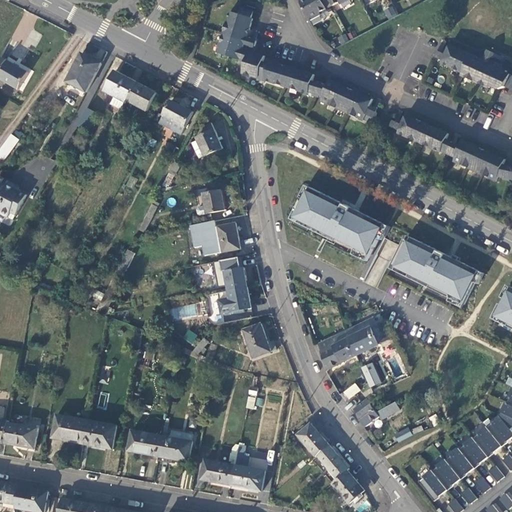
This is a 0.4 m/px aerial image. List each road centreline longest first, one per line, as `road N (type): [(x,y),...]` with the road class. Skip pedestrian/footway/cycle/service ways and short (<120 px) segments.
road 1 (residential): [(401,511),(396,494),(331,411),(301,351),(254,148),(261,111)]
road 2 (secondary): [(261,111),(511,241)]
road 3 (residential): [(288,0),(325,60),(511,147)]
road 4 (residential): [(0,469),(241,511)]
road 5 (secondary): [(139,47),(261,111)]
road 6 (unknown): [(72,14),(0,131)]
